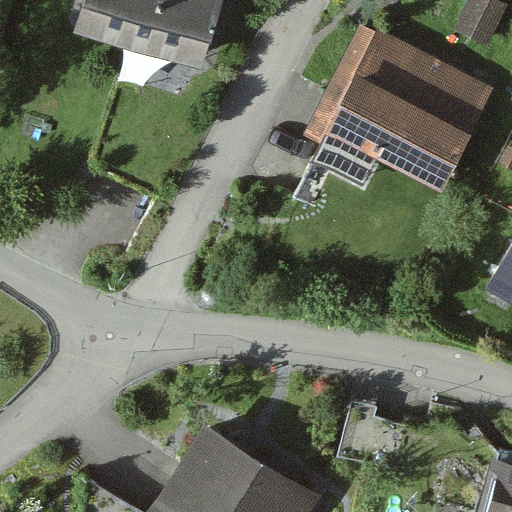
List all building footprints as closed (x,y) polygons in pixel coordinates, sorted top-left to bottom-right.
[(144,39),(160,44),(191,53),(206,58),(207,55),(216,27),(215,27),(223,0),(93,0),(87,21),(144,39)] [(464,0),(452,23),(478,36),(494,5),(484,0),(464,0)] [(377,154),(445,189),(495,91),(380,32),(330,129),(377,154)] [(191,53),(144,39),(133,79),(124,76),(97,160),(153,189),(220,61),(206,58),(191,53)] [(377,154),(330,129),(294,196),(342,221),(377,154)] [(511,290),(511,227),(485,275),(511,290)] [(352,402),(340,458),(416,474),(427,428),(376,418),(378,408),(352,402)] [(144,511),(289,511),(302,492),(200,427),(144,511)] [(510,511),(511,472),(487,466),(474,511),(510,511)]
